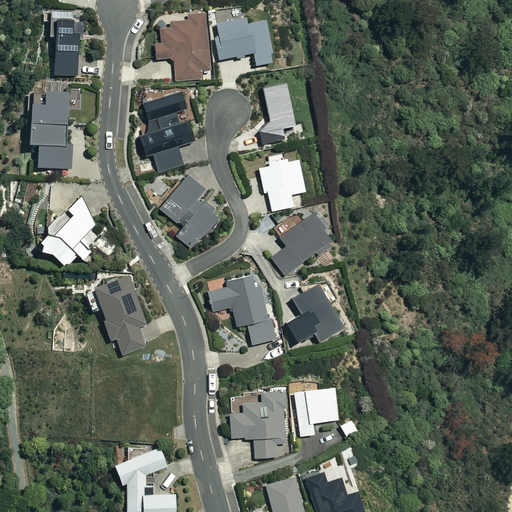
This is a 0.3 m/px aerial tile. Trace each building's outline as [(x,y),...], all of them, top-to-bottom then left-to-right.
[(47,38),(54,38),(53,76),(75,77),(76,41),(81,41),(82,23),(72,23),(72,13),(48,12),(47,38)] [(154,60),(168,59),(172,62),(174,82),(202,79),(201,71),(209,70),(204,14),(186,16),(187,22),(169,24),(169,29),(160,30),(161,45),(153,46),(154,60)] [(218,60),(252,54),(254,67),(271,64),(263,23),(248,25),(247,19),(215,25),(217,37),(214,38),(218,60)] [(266,118),(256,129),(259,143),(282,138),(279,127),(291,123),(280,80),(258,86),(266,118)] [(177,125),(174,113),(184,110),(179,93),(143,105),(148,122),(147,134),(137,137),(143,157),(152,155),(158,173),(182,166),(176,147),(192,142),(186,122),(177,125)] [(72,142),(64,142),(65,97),(28,96),(27,146),(36,146),(36,168),(72,169),(72,142)] [(268,158),(269,162),(266,163),(267,168),(258,170),(263,194),(267,194),(271,213),(293,208),(290,196),(302,193),(295,162),(286,164),(285,159),(282,159),(281,155),(268,158)] [(192,252),(217,218),(194,200),(202,189),(184,176),(158,211),(182,228),(174,238),(192,252)] [(66,212),(71,217),(51,239),(46,234),(37,245),(40,247),(38,254),(49,255),(61,267),(64,264),(67,267),(76,257),(82,263),(92,251),(79,239),(92,225),(79,198),(66,212)] [(267,257),(282,274),(311,251),(326,238),(317,227),(319,225),(307,210),(275,236),(282,244),(267,257)] [(211,312),(228,308),(229,313),(233,312),(236,327),(245,325),(250,345),(275,339),(270,319),(267,320),(256,276),(226,283),(227,287),(206,292),(211,312)] [(100,322),(108,344),(115,341),(121,356),(144,347),(137,328),(145,326),(126,277),(92,290),(104,320),(100,322)] [(281,320),(293,340),(309,331),(315,341),(340,326),(312,281),(287,296),(296,311),(281,320)] [(298,438),(314,435),(312,424),(336,421),(331,388),(292,394),(298,438)] [(229,416),(231,439),(253,439),(255,459),(276,457),(275,445),(284,445),(282,412),(286,411),(285,391),(260,393),(261,403),(241,405),(242,415),(229,416)] [(348,421),(337,427),(344,438),(354,432),(348,421)] [(124,482),(125,511),(175,511),(175,495),(154,495),(153,487),(145,487),(144,475),(165,467),(158,450),(112,467),(119,484),(124,482)] [(340,480),(326,484),(322,475),(304,480),(314,511),(362,511),(356,492),(345,495),(340,480)] [(304,511),(294,476),(263,485),(270,511),(304,511)]
